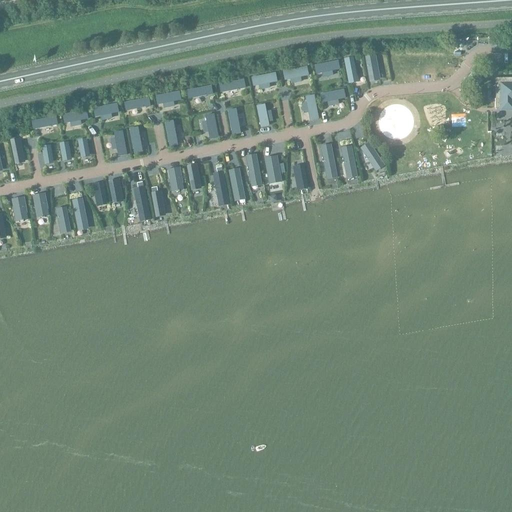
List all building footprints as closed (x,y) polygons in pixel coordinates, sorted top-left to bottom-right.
[(374,57),(364,58),(368,84),(378,82),(374,57)] [(352,59),(343,61),(347,85),(356,83),(352,59)] [(336,63),(312,68),(314,77),(338,72),(336,63)] [(305,70),(281,75),(283,84),(307,79),(305,70)] [(274,75),(249,80),(252,90),(276,85),(274,75)] [(314,80),(317,87),(331,82),(328,75),(314,80)] [(511,78),(495,78),(495,108),(499,108),(499,111),(511,110),(511,78)] [(295,93),(313,87),(311,80),(293,86),(295,93)] [(242,81),(218,87),(220,96),(244,91),(242,81)] [(208,87),(184,93),(186,102),(210,97),(208,87)] [(273,88),(256,93),(258,100),(275,95),(273,88)] [(290,90),(281,94),(282,99),(292,95),(290,90)] [(342,91),(318,96),(320,106),(344,102),(342,91)] [(177,93),(153,99),(155,108),(179,103),(177,93)] [(313,98),(303,100),(308,123),(318,121),(313,98)] [(148,100),(122,105),(124,114),(150,109),(148,100)] [(115,106),(91,111),(93,120),(117,115),(115,106)] [(195,106),(184,107),(186,120),(202,119),(202,112),(195,112),(195,106)] [(263,106),(254,108),(259,131),(268,129),(263,106)] [(235,111),(225,113),(230,137),(240,135),(235,111)] [(83,113),(62,117),(64,126),(85,122),(83,113)] [(151,114),(134,118),(138,133),(154,129),(151,114)] [(213,116),(203,118),(208,142),(218,140),(213,116)] [(51,119),(29,123),(31,133),(52,128),(51,119)] [(172,123),(163,125),(167,148),(177,146),(172,123)] [(136,130),(127,132),(132,155),(141,153),(136,130)] [(121,133),(112,135),(116,158),(126,156),(121,133)] [(8,143),(13,167),(23,165),(18,141),(8,143)] [(85,141),(76,143),(79,161),(88,159),(85,141)] [(245,144),(246,151),(257,148),(256,142),(245,144)] [(369,143),(358,150),(362,156),(360,158),(375,180),(388,172),(369,143)] [(67,145),(58,146),(61,165),(70,163),(67,145)] [(330,146),(319,148),(326,182),(336,180),(330,146)] [(349,146),(338,148),(345,182),(356,180),(349,146)] [(49,148),(40,149),(43,168),(52,166),(49,148)] [(260,149),(246,151),(247,157),(261,156),(260,149)] [(255,157),(244,159),(250,190),(261,188),(255,157)] [(275,158),(263,161),(269,187),(281,184),(275,158)] [(59,165),(47,172),(49,177),(62,171),(59,165)] [(195,166),(185,168),(189,194),(200,192),(195,166)] [(303,167),(291,169),(295,193),(307,191),(303,167)] [(179,169),(166,172),(170,195),(183,193),(179,169)] [(28,177),(31,183),(43,176),(40,170),(28,177)] [(238,171),(227,173),(232,204),(244,202),(238,171)] [(222,175),(212,176),(217,209),(227,208),(222,175)] [(118,181),(107,183),(111,206),(122,204),(118,181)] [(101,184),(90,186),(95,209),(106,207),(101,184)] [(143,189),(132,191),(139,224),(149,222),(143,189)] [(159,194),(149,196),(154,221),(164,219),(159,194)] [(43,195),(31,198),(36,221),(48,218),(43,195)] [(22,199),(9,201),(14,225),(27,222),(22,199)] [(81,200),(71,202),(76,234),(87,232),(81,200)] [(65,209),(54,211),(59,237),(70,235),(65,209)] [(125,212),(108,213),(109,222),(126,221),(125,212)] [(93,217),(94,227),(107,226),(107,216),(93,217)] [(46,226),(30,225),(29,237),(46,238),(46,226)]
